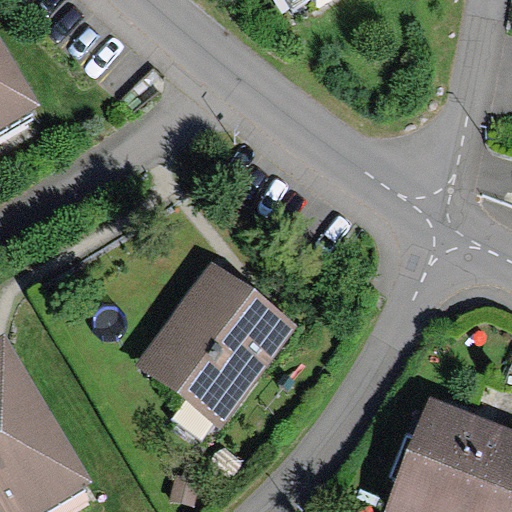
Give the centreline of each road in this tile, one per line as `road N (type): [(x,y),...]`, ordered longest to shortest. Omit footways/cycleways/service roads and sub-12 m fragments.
road 1 (residential): [(440,226),(216,67),(141,0)]
road 2 (residential): [(260,511),(346,407),(410,298),(440,226)]
road 3 (residential): [(485,0),(440,226)]
